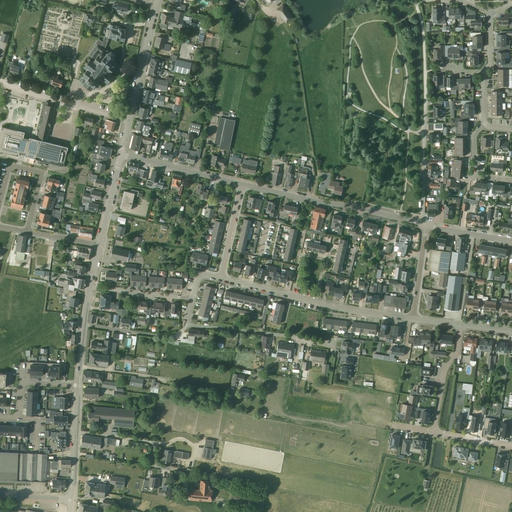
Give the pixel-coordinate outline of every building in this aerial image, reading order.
[(173,0),(175,0),(175,3),(174,3),(173,8),(181,10),(182,5),(180,4),(180,0),(173,0)] [(112,8),(116,8),(116,10),(120,10),(120,11),(120,9),(123,9),(123,11),(127,12),(128,4),(114,1),(112,8)] [(294,18),(283,5),(276,10),(286,24),(294,18)] [(475,15),(476,15),(476,12),(466,7),(466,22),(471,22),(471,27),(482,27),(482,19),(475,19),(475,15)] [(461,8),(455,9),(455,19),(458,19),(458,20),(460,22),(465,22),(464,16),(461,16),(461,8)] [(441,16),(441,9),(433,9),(433,16),(432,16),(432,21),(432,22),(434,23),(435,23),(435,24),(438,23),(438,24),(445,23),(445,16),(441,16)] [(453,19),(455,19),(455,9),(449,9),(449,16),(446,16),(446,22),(451,22),(453,20),(453,19)] [(207,18),(184,13),(180,12),(175,11),(174,18),(171,17),(172,15),(163,13),(160,24),(167,25),(182,28),(183,24),(192,26),(193,23),(191,22),(192,18),(201,20),(199,29),(205,31),(207,18)] [(95,16),(86,14),(84,22),(87,23),(86,25),(90,26),(91,22),(93,23),(95,16)] [(511,15),(504,15),(504,18),(499,18),(499,25),(509,25),(509,20),(511,20),(511,15)] [(105,37),(103,40),(108,41),(108,40),(109,37),(114,39),(113,40),(119,41),(119,40),(124,41),(125,35),(124,35),(125,30),(119,28),(119,26),(110,24),(109,30),(106,29),(105,37)] [(506,35),(497,35),(497,41),(506,41),(506,38),(508,38),(508,35),(511,35),(511,31),(507,31),(507,35),(506,35)] [(473,42),(482,42),(482,37),(476,37),(476,33),(470,33),(470,37),(473,37),(473,42)] [(9,35),(2,34),(0,41),(7,43),(9,35)] [(170,45),(167,44),(163,44),(165,39),(157,37),(155,47),(162,48),(162,49),(164,50),(165,50),(169,52),(169,50),(170,50),(171,47),(170,47),(170,45)] [(108,41),(103,40),(103,42),(99,39),(94,45),(95,46),(88,55),(91,57),(84,68),(87,70),(79,80),(80,83),(83,84),(83,85),(90,91),(94,86),(98,89),(102,84),(105,87),(113,77),(110,74),(115,67),(116,64),(112,61),(114,59),(114,55),(111,52),(107,53),(104,57),(104,55),(106,51),(104,50),(105,47),(108,41)] [(506,41),(497,41),(497,46),(505,46),(505,50),(504,50),(510,50),(510,44),(506,44),(506,41)] [(482,42),(473,42),(470,42),(470,46),(469,46),(469,51),(470,51),(477,51),(477,48),(482,48),(482,42)] [(444,53),(444,46),(438,46),(438,50),(434,50),(434,59),(441,59),(441,53),(444,53)] [(453,58),(454,58),(454,49),(451,49),(451,46),(445,46),(445,52),(448,52),(448,58),(449,58),(450,59),(453,59),(453,58)] [(454,49),(454,58),(455,58),(455,59),(458,59),(459,59),(459,58),(460,58),(460,52),(463,52),(463,51),(463,48),(463,46),(457,46),(457,49),(454,49)] [(497,53),(497,59),(506,59),(506,53),(510,53),(510,50),(504,50),(504,53),(497,53)] [(468,61),(468,65),(471,65),(471,66),(478,66),(478,61),(479,61),(479,53),(471,53),(471,61),(468,61)] [(151,58),(150,65),(151,65),(155,66),(155,68),(159,69),(159,67),(162,68),(163,64),(164,62),(161,61),(160,61),(159,59),(157,60),(151,58)] [(13,63),(10,70),(17,73),(18,71),(23,72),(23,71),(26,64),(25,64),(26,62),(19,59),(17,65),(13,63)] [(506,62),(506,59),(497,59),(497,65),(504,65),(504,68),(510,68),(510,65),(510,62),(506,62)] [(151,65),(149,73),(157,75),(160,76),(161,71),(162,70),(159,69),(155,68),(155,66),(151,65)] [(51,84),(61,87),(63,81),(58,79),(58,76),(54,75),(53,80),(50,79),(49,83),(51,84)] [(441,82),(441,76),(434,76),(434,85),(439,85),(439,88),(445,88),(445,82),(441,82)] [(168,82),(165,81),(158,79),(151,77),(148,87),(155,88),(166,91),(168,82)] [(456,90),(456,84),(453,84),(453,78),(447,78),(447,87),(447,90),(451,90),(456,90)] [(459,84),(456,84),(456,90),(462,90),(462,88),(465,88),(465,79),(459,79),(459,84)] [(471,79),(465,79),(465,88),(470,88),(470,90),(474,90),(474,84),(471,84),(471,79)] [(144,90),(143,95),(152,98),(151,99),(160,101),(164,102),(165,96),(160,95),(159,96),(157,96),(158,94),(152,93),(153,92),(144,90)] [(160,101),(151,99),(152,98),(143,95),(141,102),(159,106),(160,101)] [(445,101),(438,101),(438,105),(434,105),(434,106),(434,118),(435,118),(442,118),(442,108),(445,108),(445,106),(445,102),(445,101)] [(465,104),(465,110),(474,110),(474,109),(475,109),(475,108),(475,106),(474,105),(474,104),(468,104),(468,101),(465,101),(461,101),(461,104),(465,104)] [(54,107),(44,105),(36,137),(40,138),(45,140),(46,140),(54,107)] [(148,109),(140,108),(138,117),(146,118),(147,114),(151,115),(152,111),(148,110),(148,109)] [(462,118),(465,118),(465,115),(474,115),(474,114),(475,114),(475,113),(475,111),(474,110),(465,110),(465,113),(461,113),(461,118),(462,118)] [(84,123),(83,127),(87,128),(88,124),(92,125),(94,119),(85,117),(84,123)] [(235,120),(219,118),(213,148),(229,150),(235,120)] [(454,126),(455,127),(468,127),(468,121),(462,121),(462,118),(461,118),(455,118),(455,121),(454,122),(454,126)] [(117,123),(106,120),(105,125),(107,126),(106,129),(114,131),(117,123)] [(143,131),(142,135),(148,136),(149,136),(150,130),(151,131),(152,127),(151,127),(151,124),(137,120),(136,126),(135,125),(135,126),(134,127),(135,128),(135,129),(143,131)] [(200,125),(190,123),(188,133),(198,135),(200,125)] [(45,140),(40,138),(39,140),(29,138),(29,139),(23,138),(24,132),(2,127),(0,134),(0,151),(11,155),(19,156),(19,154),(25,155),(25,156),(42,161),(42,162),(64,168),(65,163),(64,163),(68,147),(45,142),(45,140)] [(468,127),(455,127),(456,128),(456,136),(462,136),(462,133),(468,133),(468,127)] [(441,135),(430,134),(430,142),(436,142),(436,144),(440,144),(440,142),(441,142),(441,135)] [(131,148),(138,150),(140,142),(148,144),(151,145),(153,138),(147,137),(148,136),(142,135),(141,137),(134,135),(131,148)] [(491,138),(488,137),(488,138),(482,138),(481,146),(494,147),(494,141),(491,141),(491,138)] [(99,139),(97,138),(92,158),(98,159),(106,161),(107,157),(110,158),(112,149),(103,147),(104,141),(99,140),(99,139)] [(153,138),(151,145),(148,144),(146,152),(152,154),(154,146),(155,146),(155,145),(157,145),(158,141),(156,141),(156,139),(153,139),(153,138)] [(504,139),(496,138),(496,148),(502,149),(502,150),(508,151),(509,142),(504,142),(504,139)] [(169,144),(165,159),(172,160),(173,153),(171,152),(172,145),(173,143),(169,142),(169,144)] [(159,157),(165,159),(169,144),(165,144),(164,150),(161,150),(159,157)] [(178,160),(186,162),(188,153),(188,150),(189,150),(189,147),(180,145),(179,152),(180,153),(178,160)] [(188,153),(186,162),(189,162),(188,163),(194,164),(195,160),(195,156),(199,157),(201,149),(197,149),(196,152),(196,155),(188,153)] [(221,157),(213,155),(211,161),(213,162),(212,165),(218,167),(219,165),(225,166),(226,160),(220,159),(221,157)] [(507,157),(504,156),(503,162),(499,161),(498,164),(491,163),(491,171),(503,172),(504,163),(507,164),(507,157)] [(232,157),(231,163),(240,165),(241,159),(232,157)] [(257,162),(248,160),(247,164),(243,163),(241,171),(253,174),(254,171),(255,171),(257,162)] [(301,173),(298,188),(307,190),(309,179),(306,178),(308,170),(303,169),(303,167),(305,160),(302,160),(301,164),(300,164),(298,173),(301,173)] [(137,169),(138,165),(131,163),(131,162),(129,162),(127,162),(126,168),(129,169),(129,171),(133,172),(133,171),(136,171),(136,173),(140,174),(139,177),(145,179),(147,172),(137,169)] [(98,164),(96,170),(103,172),(105,165),(98,163),(98,164)] [(285,173),(284,178),(286,178),(285,185),(286,185),(287,187),(289,187),(291,186),(292,186),(294,175),(291,174),(293,166),(287,165),(285,173)] [(282,167),(275,166),(274,172),(271,184),(279,186),(281,173),(282,167)] [(147,180),(146,185),(153,187),(162,189),(163,184),(157,183),(160,172),(153,170),(150,181),(147,180)] [(438,171),(437,171),(429,171),(429,177),(433,177),(433,179),(438,179),(438,171)] [(88,173),(87,179),(92,181),(92,182),(96,183),(95,186),(103,187),(104,181),(96,179),(93,178),(94,175),(88,173)] [(181,177),(173,175),(172,181),(173,182),(172,185),(178,187),(179,183),(180,183),(181,177)] [(338,176),(332,175),(331,181),(330,181),(329,188),(334,189),(333,193),(341,195),(343,187),(339,186),(339,183),(335,182),(335,179),(337,180),(338,176)] [(47,183),(48,184),(58,186),(60,180),(63,181),(63,178),(57,176),(56,179),(48,177),(47,183)] [(18,179),(17,179),(10,205),(11,205),(10,207),(21,210),(22,208),(23,205),(26,206),(26,204),(27,202),(27,200),(25,199),(27,190),(30,191),(30,189),(31,187),(31,186),(31,185),(28,185),(29,182),(28,181),(29,179),(18,177),(18,179)] [(443,182),(447,183),(447,186),(450,186),(450,190),(459,191),(460,185),(454,184),(454,180),(443,179),(443,182)] [(480,192),(481,183),(475,183),(475,187),(471,187),(470,193),(474,194),(474,191),(480,192)] [(480,192),(480,194),(486,195),(489,196),(489,190),(486,189),(487,184),(481,183),(480,192)] [(53,191),(52,194),(59,195),(60,192),(57,192),(58,186),(48,184),(47,185),(46,185),(46,188),(46,189),(53,191)] [(204,185),(198,184),(196,192),(202,194),(201,199),(207,201),(209,195),(210,191),(203,189),(204,185)] [(489,190),(489,196),(492,197),(492,195),(498,196),(499,185),(493,185),(492,190),(489,190)] [(499,185),(498,194),(504,194),(504,197),(507,198),(508,192),(505,191),(505,186),(499,185)] [(124,191),(123,198),(133,200),(134,196),(141,198),(142,194),(139,193),(139,191),(131,189),(130,193),(124,191)] [(82,199),(89,200),(90,200),(90,197),(100,200),(101,193),(92,191),(91,194),(84,193),(82,199)] [(44,199),(43,201),(54,203),(55,198),(58,198),(59,195),(52,194),(52,197),(45,195),(44,195),(43,199),(44,199)] [(227,197),(220,196),(218,202),(219,202),(218,205),(221,206),(222,203),(226,204),(227,197)] [(450,197),(443,196),(442,204),(446,205),(447,201),(449,202),(450,197)] [(262,200),(249,197),(247,207),(260,210),(262,200)] [(133,200),(123,198),(120,208),(130,211),(133,200)] [(89,200),(82,199),(81,202),(86,204),(85,209),(97,212),(99,205),(88,202),(89,200)] [(463,203),(462,210),(467,211),(468,203),(478,205),(478,201),(471,200),(471,199),(468,199),(464,199),(464,203),(463,203)] [(43,202),(42,202),(41,206),(42,206),(49,208),(48,211),(55,213),(55,210),(52,209),(54,203),(43,201),(43,202)] [(275,203),(269,202),(266,211),(270,212),(269,215),(276,217),(278,211),(274,210),(275,203)] [(436,204),(428,204),(428,216),(436,217),(436,210),(436,211),(441,211),(441,203),(436,203),(436,204)] [(282,213),(289,214),(291,206),(284,205),(283,208),(280,207),(279,214),(282,214),(282,213)] [(291,206),(289,214),(296,215),(295,217),(298,218),(300,212),(297,211),(297,208),(291,206)] [(454,207),(445,206),(444,218),(452,219),(452,214),(453,214),(454,207)] [(313,215),(310,228),(320,230),(323,217),(325,209),(314,207),(313,215)] [(499,208),(495,207),(493,217),(500,218),(501,214),(499,213),(499,210),(498,210),(499,208)] [(205,217),(212,218),(214,209),(206,208),(206,209),(204,209),(203,209),(202,214),(202,215),(205,216),(205,217)] [(39,216),(39,218),(50,221),(51,215),(54,216),(55,213),(48,211),(47,214),(40,212),(40,213),(39,212),(39,216)] [(466,223),(475,224),(476,218),(475,218),(472,218),(472,215),(467,214),(466,223)] [(331,225),(331,228),(337,230),(338,227),(339,227),(338,229),(342,230),(343,223),(340,222),(342,217),(334,215),(331,225)] [(476,218),(475,224),(483,226),(483,225),(486,225),(486,220),(484,219),(484,216),(476,215),(475,218),(476,218)] [(39,218),(38,217),(37,223),(48,226),(50,221),(39,218)] [(125,219),(118,217),(117,222),(119,223),(118,226),(117,226),(115,234),(123,236),(125,228),(123,227),(124,224),(125,219)] [(354,220),(348,218),(346,226),(350,227),(349,233),(355,235),(356,229),(352,228),(354,220)] [(244,219),(242,225),(249,227),(251,221),(244,219)] [(213,229),(222,231),(224,223),(215,221),(213,229)] [(368,231),(370,223),(363,222),(360,232),(356,231),(354,240),(356,241),(357,237),(360,238),(362,230),(368,231)] [(498,228),(506,230),(508,224),(494,222),(494,225),(498,226),(498,228)] [(377,225),(370,223),(368,231),(373,232),(372,240),(377,242),(379,236),(375,235),(377,225)] [(70,230),(70,231),(79,232),(78,238),(91,240),(93,229),(70,225),(70,229),(70,230)] [(395,229),(385,226),(382,238),(392,240),(395,229)] [(290,228),(288,235),(296,236),(297,230),(290,228)] [(412,232),(399,228),(397,234),(394,246),(398,247),(396,255),(404,258),(409,238),(410,238),(412,232)] [(222,231),(213,229),(212,236),(220,238),(222,231)] [(16,251),(14,260),(15,260),(24,261),(26,246),(29,246),(30,239),(27,238),(28,237),(18,235),(16,251)] [(210,244),(218,246),(220,238),(212,236),(210,244)] [(450,269),(464,271),(466,253),(464,253),(466,238),(457,237),(456,245),(457,245),(456,252),(452,251),(450,269)] [(438,238),(436,250),(443,251),(444,246),(445,246),(446,239),(438,238)] [(338,246),(346,247),(347,241),(339,239),(338,246)] [(305,250),(312,251),(313,244),(307,242),(305,250)] [(216,254),(218,246),(210,244),(208,252),(216,254)] [(245,246),(238,244),(237,250),(244,252),(245,246)] [(478,252),(485,254),(487,246),(480,244),(478,252)] [(320,245),(318,252),(325,254),(326,246),(320,245)] [(77,252),(91,254),(92,248),(78,246),(77,252)] [(344,254),(346,247),(338,246),(337,252),(344,254)] [(443,251),(436,250),(431,250),(428,270),(441,272),(439,286),(446,287),(452,247),(445,246),(444,246),(443,251)] [(487,246),(485,254),(492,255),(493,247),(487,246)] [(492,255),(499,256),(500,248),(493,247),(492,255)] [(112,248),(110,258),(127,262),(127,260),(131,260),(132,254),(129,253),(129,251),(112,248)] [(507,249),(500,248),(499,256),(505,257),(507,249)] [(91,254),(77,252),(74,251),(73,256),(76,256),(87,258),(90,259),(91,254)] [(208,256),(193,252),(191,261),(206,265),(208,256)] [(343,260),(344,254),(337,252),(335,258),(343,260)] [(290,261),(292,255),(284,253),(283,260),(290,261)] [(334,265),(341,267),(343,260),(335,258),(334,265)] [(239,272),(240,269),(243,269),(244,266),(245,260),(240,259),(239,263),(234,262),(232,270),(239,272)] [(252,259),(250,266),(246,265),(245,273),(252,275),(254,266),(257,267),(258,261),(252,259)] [(85,267),(75,264),(74,268),(78,269),(77,273),(84,274),(85,267)] [(270,266),(265,265),(264,269),(259,268),(257,276),(264,278),(264,275),(268,276),(270,266)] [(341,267),(334,265),(332,272),(340,273),(341,267)] [(272,280),(279,281),(281,273),(276,272),(276,268),(271,267),(269,276),(273,277),(272,280)] [(396,268),(395,275),(394,278),(409,280),(410,273),(402,271),(402,272),(401,272),(401,268),(396,268)] [(121,270),(115,270),(115,273),(106,273),(106,281),(117,281),(117,276),(121,276),(121,270)] [(281,273),(279,281),(286,283),(286,280),(290,281),(292,272),(286,270),(285,274),(281,273)] [(138,286),(139,276),(131,275),(130,286),(138,286)] [(139,276),(138,286),(145,287),(146,276),(139,276)] [(458,311),(461,284),(466,285),(467,278),(462,277),(449,276),(444,310),(458,311)] [(64,288),(65,289),(76,291),(77,287),(84,289),(86,280),(72,277),(71,282),(58,279),(57,285),(64,286),(64,288)] [(148,287),(156,288),(157,277),(149,277),(148,287)] [(157,277),(156,288),(164,288),(165,278),(157,277)] [(174,289),(175,279),(167,278),(167,288),(174,289)] [(325,278),(324,285),(326,285),(325,289),(328,290),(327,294),(334,296),(336,288),(332,287),(333,283),(327,282),(328,279),(327,278),(325,278)] [(175,279),(174,289),(182,290),(182,279),(175,279)] [(396,285),(395,292),(400,292),(407,293),(408,286),(401,285),(401,284),(397,283),(397,285),(396,285)] [(336,288),(334,296),(341,297),(342,293),(346,294),(347,286),(341,285),(340,289),(336,288)] [(205,286),(203,293),(213,296),(215,289),(205,286)] [(372,302),(374,287),(371,286),(370,294),(366,294),(365,301),(372,302)] [(75,298),(76,291),(65,289),(64,294),(63,294),(62,298),(66,299),(66,300),(70,301),(69,305),(77,306),(79,299),(75,298)] [(355,301),(359,302),(359,301),(360,294),(356,294),(356,290),(353,289),(353,293),(352,293),(351,300),(356,300),(355,301)] [(224,298),(230,300),(232,292),(226,291),(224,298)] [(230,300),(237,301),(238,294),(232,292),(230,300)] [(212,303),(213,296),(203,293),(202,301),(212,303)] [(118,310),(119,302),(110,300),(111,295),(101,294),(101,299),(99,299),(99,302),(100,302),(99,307),(109,309),(109,308),(118,310)] [(237,301),(243,303),(245,295),(238,294),(237,301)] [(473,309),(474,300),(468,299),(469,296),(468,295),(466,294),(464,304),(467,304),(467,308),(473,309)] [(243,303),(249,305),(251,297),(245,295),(243,303)] [(474,300),(473,309),(476,309),(477,309),(478,309),(479,305),(482,306),(483,297),(483,295),(480,295),(477,297),(477,300),(474,300)] [(384,304),(384,305),(390,306),(405,308),(406,301),(406,299),(405,299),(385,296),(384,304)] [(438,297),(428,296),(427,301),(428,301),(427,309),(436,310),(438,297)] [(249,305),(255,306),(257,298),(251,297),(249,305)] [(490,311),(491,302),(488,301),(488,297),(483,297),(482,306),(485,306),(484,310),(490,311)] [(264,300),(257,298),(255,306),(262,308),(264,300)] [(509,299),(501,298),(501,302),(500,301),(499,308),(502,308),(502,312),(507,313),(509,300),(509,299)] [(149,315),(150,308),(147,307),(147,302),(140,301),(139,312),(146,312),(146,314),(149,315)] [(200,308),(210,310),(212,303),(202,301),(200,308)] [(496,308),(499,308),(500,301),(497,301),(497,302),(491,302),(490,311),(496,311),(496,308)] [(150,308),(149,315),(153,315),(153,311),(158,312),(159,303),(154,302),(153,308),(150,308)] [(163,316),(167,316),(168,309),(164,309),(165,303),(164,303),(163,302),(161,302),(160,303),(159,303),(158,312),(164,312),(163,316)] [(275,310),(283,311),(284,305),(276,303),(275,310)] [(171,309),(168,309),(167,316),(171,316),(171,313),(176,313),(177,304),(171,304),(171,309)] [(210,310),(200,308),(198,315),(203,316),(202,321),(207,322),(210,310)] [(275,310),(273,316),(281,318),(283,311),(275,310)] [(102,315),(96,314),(96,315),(90,314),(89,322),(97,323),(97,318),(101,319),(102,315)] [(281,318),(273,316),(272,322),(280,324),(281,318)] [(131,320),(121,319),(120,326),(130,327),(131,320)] [(322,328),(330,329),(331,320),(323,319),(322,328)] [(339,321),(331,320),(330,329),(338,330),(339,321)] [(339,321),(338,330),(346,331),(347,322),(339,321)] [(70,322),(66,322),(65,328),(75,330),(76,322),(70,322)] [(351,331),(359,332),(360,323),(353,322),(351,331)] [(367,333),(368,324),(360,323),(359,332),(367,333)] [(384,337),(390,338),(391,329),(388,328),(388,325),(387,325),(387,323),(383,323),(383,324),(381,324),(380,334),(385,334),(384,337)] [(376,325),(368,324),(367,333),(375,334),(376,325)] [(391,329),(390,338),(397,339),(397,336),(401,336),(401,332),(401,326),(400,326),(400,325),(396,325),(396,326),(394,325),(394,329),(391,329)] [(204,331),(189,330),(188,339),(186,339),(186,342),(194,344),(194,336),(204,337),(204,331)] [(411,337),(410,342),(414,343),(413,348),(416,349),(417,345),(420,345),(423,346),(424,343),(425,333),(419,332),(419,338),(411,337)] [(431,334),(425,333),(424,343),(428,343),(427,346),(434,347),(434,340),(430,340),(431,334)] [(78,335),(70,334),(70,341),(67,341),(67,346),(71,346),(71,344),(77,344),(78,335)] [(453,336),(441,335),(440,343),(452,345),(453,336)] [(265,356),(270,356),(271,353),(270,353),(271,348),(269,348),(270,338),(263,337),(261,347),(266,348),(265,354),(265,356)] [(476,365),(477,354),(478,349),(476,349),(477,340),(469,339),(470,338),(465,338),(464,346),(471,347),(471,348),(471,352),(472,352),(472,353),(471,353),(470,364),(476,365)] [(112,341),(105,340),(104,344),(92,342),(91,347),(103,349),(103,353),(111,354),(112,341)] [(488,341),(481,340),(480,346),(480,348),(487,349),(486,352),(491,352),(492,341),(488,340),(488,341)] [(504,352),(510,353),(511,347),(508,346),(508,343),(497,341),(496,350),(504,351),(504,352)] [(271,353),(270,356),(276,357),(288,358),(288,356),(292,357),(294,345),(290,344),(290,343),(278,342),(277,354),(271,353)] [(354,343),(343,342),(342,353),(350,354),(350,351),(353,351),(354,343)] [(384,357),(384,356),(373,354),(373,358),(390,362),(395,362),(396,359),(394,358),(394,355),(403,356),(404,349),(392,348),(391,350),(390,350),(389,358),(384,357)] [(309,361),(324,363),(326,352),(311,350),(309,361)] [(109,356),(90,353),(89,364),(107,367),(109,356)] [(342,366),(341,378),(351,379),(352,367),(351,367),(351,364),(354,364),(354,359),(346,358),(346,363),(346,364),(346,367),(342,366)] [(35,375),(36,375),(37,363),(27,362),(27,368),(30,369),(30,375),(31,375),(31,376),(35,376),(35,375)] [(46,363),(37,363),(36,375),(38,375),(37,376),(42,376),(42,375),(43,369),(46,369),(46,363)] [(57,364),(47,363),(47,369),(50,370),(50,376),(56,377),(57,364)] [(66,364),(57,364),(56,377),(62,377),(62,370),(66,370),(66,364)] [(420,375),(431,376),(432,368),(422,367),(420,375)] [(105,381),(101,381),(102,373),(84,371),(83,381),(93,383),(93,385),(97,386),(98,383),(102,383),(102,387),(114,389),(116,390),(117,383),(105,381)] [(244,376),(233,374),(231,385),(237,386),(237,385),(240,386),(241,381),(243,381),(244,376)] [(130,378),(129,385),(142,387),(143,380),(133,378),(134,376),(131,376),(131,378),(130,378)] [(417,394),(422,395),(423,393),(425,394),(428,394),(431,395),(432,395),(432,392),(433,389),(432,389),(433,387),(433,386),(429,386),(427,385),(423,385),(423,387),(418,386),(417,394)] [(84,388),(84,397),(92,398),(92,399),(94,399),(94,398),(98,398),(98,389),(84,388)] [(249,390),(240,389),(240,395),(242,395),(242,396),(248,397),(249,390)] [(37,392),(27,391),(26,415),(36,415),(37,392)] [(409,403),(416,404),(417,396),(410,395),(409,403)] [(388,396),(387,403),(396,404),(397,397),(388,396)] [(69,397),(60,397),(61,397),(60,397),(56,397),(56,408),(60,408),(60,409),(68,409),(68,405),(69,405),(69,401),(69,402),(68,401),(69,397)] [(410,415),(410,413),(411,413),(412,406),(402,404),(400,411),(402,414),(401,418),(409,419),(410,415)] [(115,419),(114,422),(114,427),(133,428),(134,410),(95,407),(95,413),(89,413),(88,423),(98,423),(98,418),(115,419)] [(416,411),(415,417),(419,418),(419,417),(423,418),(422,421),(429,423),(429,419),(430,419),(431,416),(430,416),(431,410),(424,409),(423,413),(420,412),(416,411)] [(468,420),(470,412),(462,411),(462,415),(459,414),(458,417),(457,417),(456,424),(457,424),(456,428),(464,429),(464,425),(465,425),(466,420),(468,420)] [(62,427),(62,425),(67,425),(68,416),(62,416),(61,415),(60,415),(61,413),(62,413),(50,412),(50,413),(50,419),(54,419),(53,424),(58,425),(58,427),(62,427)] [(469,415),(468,423),(471,423),(470,430),(477,432),(478,427),(479,427),(480,424),(479,423),(480,418),(477,417),(475,417),(472,417),(472,416),(469,415)] [(488,428),(487,431),(487,433),(489,434),(492,435),(492,434),(494,435),(495,431),(496,427),(495,426),(496,423),(490,422),(491,418),(485,417),(484,428),(488,428)] [(501,430),(500,436),(504,436),(505,437),(505,436),(509,437),(510,430),(511,424),(502,422),(501,427),(501,428),(501,430),(500,430),(501,430)] [(57,448),(65,448),(66,437),(60,436),(60,433),(51,432),(51,438),(54,438),(58,438),(57,448)] [(392,435),(390,446),(398,448),(398,445),(401,445),(402,439),(399,439),(400,436),(392,435)] [(101,438),(83,436),(81,447),(99,449),(101,438)] [(120,440),(105,438),(104,443),(108,444),(108,445),(119,446),(120,440)] [(206,439),(202,458),(211,460),(214,441),(206,439)] [(418,439),(418,440),(416,440),(414,439),(413,444),(412,444),(411,444),(411,441),(410,441),(404,440),(402,453),(409,454),(410,447),(415,448),(416,448),(415,452),(419,453),(420,453),(421,449),(424,449),(425,449),(425,447),(426,448),(427,444),(426,444),(426,442),(425,441),(422,441),(422,440),(421,440),(418,439)] [(469,458),(469,459),(476,461),(477,453),(470,452),(469,455),(467,454),(468,449),(464,448),(464,447),(460,447),(455,447),(455,448),(454,448),(453,453),(454,454),(454,455),(458,456),(458,457),(462,457),(461,460),(466,461),(467,457),(469,458)] [(163,458),(162,462),(170,463),(171,457),(182,459),(182,458),(183,452),(176,451),(176,452),(165,450),(163,458)] [(46,480),(46,477),(48,477),(49,461),(47,461),(47,454),(0,452),(0,480),(46,482),(46,480)] [(506,456),(497,454),(495,466),(500,467),(500,470),(506,471),(508,460),(505,460),(506,456)] [(48,477),(57,477),(57,473),(58,473),(58,470),(65,470),(65,467),(70,467),(71,460),(58,460),(58,461),(49,461),(48,477)] [(125,478),(111,476),(110,483),(115,484),(115,483),(124,484),(125,478)] [(46,477),(46,480),(53,480),(52,486),(52,487),(52,488),(59,488),(59,489),(63,490),(64,488),(65,488),(65,480),(57,480),(57,477),(48,477),(46,477)] [(144,480),(142,488),(147,489),(147,486),(148,486),(158,488),(160,479),(150,477),(149,481),(144,480)] [(209,481),(200,481),(200,490),(189,489),(188,500),(199,501),(199,500),(211,501),(212,490),(210,490),(210,485),(209,485),(209,481)] [(87,482),(86,489),(86,488),(96,489),(96,492),(105,493),(106,485),(94,484),(94,483),(87,482)] [(86,489),(85,496),(92,497),(104,498),(105,494),(105,493),(96,492),(96,489),(86,488),(86,489)] [(264,499),(232,493),(230,503),(262,509),(264,499)] [(97,511),(98,507),(88,505),(80,503),(77,511),(97,511)]
